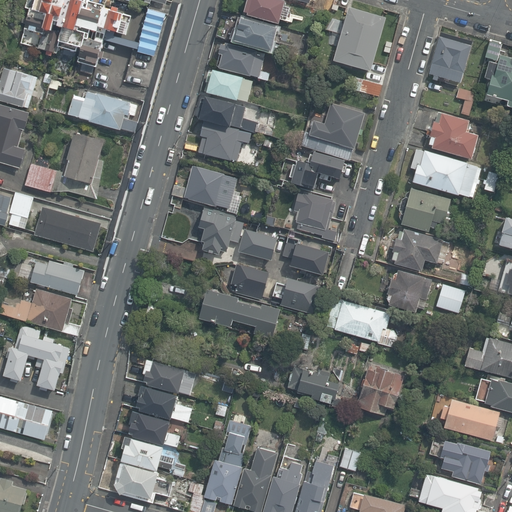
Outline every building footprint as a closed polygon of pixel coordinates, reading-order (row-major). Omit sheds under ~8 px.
[(14,27),(18,28),(43,34),(39,53),(95,67),(99,68),(105,44),(130,50),(151,55),(162,12),(140,6),(133,35),(123,33),(127,11),(94,0),(28,0),(25,13),(18,11),(14,27)] [(236,0),(234,9),(272,20),(277,0),(236,0)] [(387,14),(342,1),(326,58),(371,71),(387,14)] [(230,12),(223,34),(263,47),(270,24),(230,12)] [(436,32),(424,71),(431,73),(429,77),(435,79),(436,75),(459,82),(471,44),(436,32)] [(486,36),(477,74),(484,76),(480,91),(491,94),(511,99),(511,49),(499,46),(501,40),(486,36)] [(262,66),(265,54),(252,50),(251,54),(214,43),(212,51),(216,52),(212,64),(267,81),(271,69),(262,66)] [(0,65),(0,97),(27,106),(35,76),(0,65)] [(205,66),(198,87),(247,101),(253,80),(205,66)] [(380,81),(343,73),(340,86),(377,94),(380,81)] [(426,85),(420,104),(433,108),(422,143),(471,159),(479,132),(470,130),(473,121),(465,118),(475,89),(457,83),(456,89),(447,87),(446,91),(426,85)] [(86,98),(72,95),(67,113),(134,131),(137,119),(123,115),(124,112),(134,114),(137,101),(89,88),(86,98)] [(197,92),(192,112),(257,131),(262,117),(245,112),(247,106),(197,92)] [(309,117),(304,134),(350,148),(361,110),(326,99),(319,120),(309,117)] [(0,163),(18,169),(24,148),(19,147),(29,113),(0,103),(0,163)] [(194,152),(234,163),(240,143),(247,145),(250,133),(219,125),(218,128),(199,123),(196,131),(199,132),(194,152)] [(31,160),(25,183),(50,189),(68,189),(97,197),(103,159),(98,157),(103,139),(74,131),(64,169),(31,160)] [(415,146),(405,178),(472,198),(481,166),(415,146)] [(277,176),(286,179),(310,184),(313,170),(339,176),(342,160),(308,148),(303,155),(285,150),(277,176)] [(185,163),(177,197),(232,209),(240,174),(185,163)] [(319,234),(331,195),(296,185),(284,223),(319,234)] [(405,185),(395,221),(427,231),(431,218),(440,221),(447,198),(405,185)] [(33,195),(15,190),(9,211),(11,211),(8,222),(18,224),(21,214),(27,216),(33,195)] [(11,195),(0,192),(0,223),(5,224),(9,212),(7,211),(11,195)] [(84,250),(85,246),(93,248),(100,220),(42,204),(34,231),(40,233),(38,239),(44,240),(46,235),(63,239),(62,244),(68,245),(69,241),(77,243),(76,248),(84,250)] [(234,214),(198,205),(192,226),(198,227),(195,240),(197,240),(196,247),(220,254),(221,251),(224,252),(234,214)] [(511,213),(499,210),(497,214),(493,230),(496,231),(492,243),(511,248),(511,213)] [(440,235),(401,225),(399,231),(395,230),(393,237),(389,236),(386,247),(387,248),(385,258),(389,259),(389,261),(421,269),(423,259),(443,263),(446,250),(437,248),(440,235)] [(239,252),(270,260),(276,234),(245,227),(239,252)] [(326,251),(289,240),(283,261),(319,272),(326,251)] [(37,262),(31,283),(78,295),(84,271),(50,262),(50,265),(37,262)] [(231,291),(263,300),(270,272),(239,264),(231,291)] [(431,278),(393,266),(390,278),(386,277),(382,291),(383,291),(381,299),(385,300),(384,303),(413,311),(415,306),(422,308),(431,278)] [(311,281),(283,274),(275,303),(303,311),(311,281)] [(464,288),(440,281),(434,305),(457,311),(464,288)] [(236,295),(200,285),(191,315),(212,321),(211,324),(226,329),(229,319),(270,331),(278,310),(235,299),(236,295)] [(0,302),(0,312),(77,336),(80,326),(61,320),(68,298),(34,288),(30,302),(18,298),(16,307),(0,302)] [(385,310),(331,296),(323,326),(378,340),(385,310)] [(57,357),(61,343),(38,336),(40,328),(21,323),(18,334),(21,335),(18,346),(11,344),(3,373),(21,378),(29,352),(44,356),(36,382),(56,387),(64,359),(57,357)] [(511,340),(485,332),(480,350),(467,347),(462,365),(497,375),(511,378),(511,340)] [(138,381),(178,392),(189,395),(194,376),(177,372),(179,363),(139,353),(133,376),(139,377),(138,381)] [(336,368),(335,374),(295,364),(294,371),(288,370),(284,386),(309,392),(308,396),(330,402),(335,381),(341,382),(344,370),(336,368)] [(372,368),(358,364),(350,395),(354,397),(352,404),(370,409),(372,401),(389,406),(397,377),(392,376),(393,370),(373,365),(372,368)] [(511,410),(511,381),(488,374),(480,401),(511,410)] [(178,392),(138,381),(132,380),(126,402),(130,403),(129,407),(170,418),(188,423),(192,407),(175,403),(178,392)] [(0,393),(0,425),(44,437),(52,408),(0,393)] [(441,403),(438,402),(435,413),(438,413),(435,424),(489,439),(497,410),(443,395),(441,403)] [(170,418),(129,407),(125,406),(119,428),(123,429),(122,433),(161,443),(171,446),(175,432),(167,430),(170,418)] [(231,503),(241,464),(237,463),(243,442),(239,441),(241,433),(223,429),(218,449),(215,448),(212,458),(208,456),(201,483),(189,480),(186,490),(190,491),(184,511),(185,511),(213,511),(216,500),(231,503)] [(172,460),(158,456),(161,443),(122,433),(118,432),(112,457),(154,469),(155,465),(169,469),(172,460)] [(484,469),(490,471),(494,457),(488,455),(489,449),(430,432),(424,452),(436,456),(433,464),(447,468),(445,473),(480,483),(484,469)] [(241,464),(231,503),(258,511),(268,472),(274,450),(253,444),(247,466),(241,464)] [(361,453),(339,447),(334,464),(356,470),(361,453)] [(268,472),(258,511),(257,511),(289,511),(299,476),(303,461),(280,455),(275,474),(268,472)] [(154,469),(112,457),(103,488),(149,500),(152,491),(169,496),(174,477),(154,471),(154,469)] [(299,476),(289,511),(316,511),(330,462),(310,457),(305,477),(299,476)] [(485,488),(420,469),(411,498),(436,506),(435,509),(443,511),(473,511),(474,510),(479,511),(485,488)] [(0,511),(18,511),(25,486),(0,479),(0,511)] [(400,511),(403,504),(358,492),(357,496),(349,494),(345,507),(363,511),(400,511)] [(168,497),(165,506),(177,509),(180,500),(168,497)]
